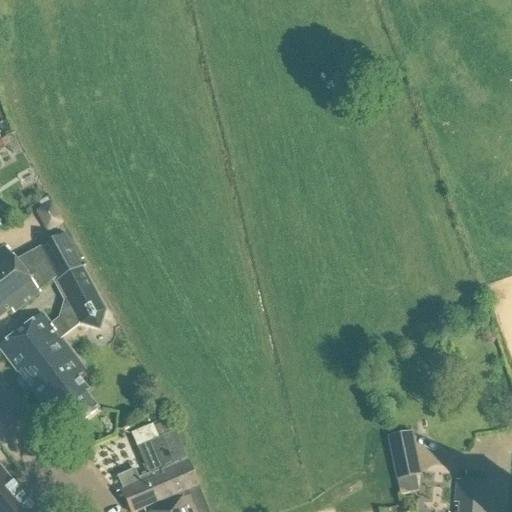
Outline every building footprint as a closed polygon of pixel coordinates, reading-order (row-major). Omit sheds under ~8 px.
[(40,295),(53,284),(80,270),(62,238),(39,252),(39,253),(15,266),(4,250),(0,253),(0,321),(11,312),(14,316),(40,295)] [(80,270),(53,284),(59,286),(68,302),(62,320),(52,328),(43,317),(0,350),(0,352),(41,406),(47,401),(57,415),(60,413),(74,431),(98,413),(85,395),(88,393),(77,379),(85,372),(62,342),(80,327),(100,333),(106,313),(80,270)] [(146,511),(185,495),(200,488),(171,423),(133,439),(151,481),(128,491),(137,511),(146,511)] [(413,434),(387,439),(396,483),(421,478),(413,434)] [(0,511),(39,511),(0,467),(0,511)] [(455,504),(459,504),(458,511),(486,511),(488,485),(457,483),(455,504)] [(185,495),(146,511),(209,511),(200,488),(185,495)]
